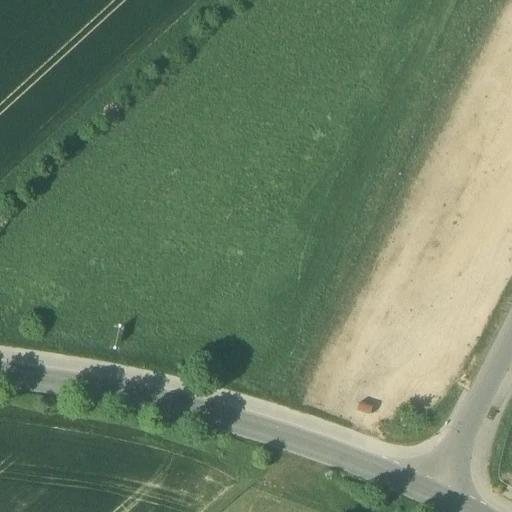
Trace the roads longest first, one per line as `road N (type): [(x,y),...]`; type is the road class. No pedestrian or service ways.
road 1 (residential): [(440,498),(209,411),(0,375)]
road 2 (residential): [(511,344),(440,498)]
